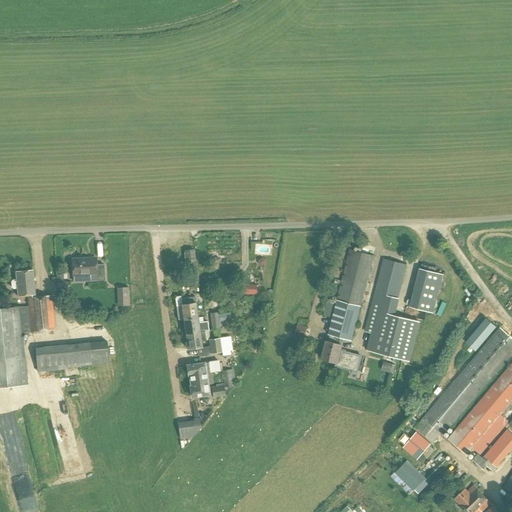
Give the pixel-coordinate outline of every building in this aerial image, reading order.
[(363,295),(370,269),(372,263),(373,256),(350,249),(339,289),(332,287),(331,290),(330,290),(323,315),(334,318),(328,341),(327,341),(322,359),(336,362),(335,367),(358,373),(362,355),(346,351),(346,350),(341,349),(342,345),(344,338),(352,341),(359,316),(362,305),(363,295)] [(81,261),(81,258),(72,259),(73,275),(97,274),(97,280),(105,280),(104,264),(96,265),(96,260),(81,261)] [(384,258),(373,298),(371,305),(365,330),(370,331),(365,349),(392,356),(394,357),(407,360),(411,344),(416,325),(417,322),(393,315),(407,265),(384,258)] [(189,286),(199,285),(196,261),(186,262),(189,286)] [(434,313),(443,275),(419,268),(410,307),(434,313)] [(35,297),(33,269),(15,271),(16,279),(12,280),(11,281),(11,287),(13,289),(17,289),(18,296),(28,295),(29,306),(20,307),(0,308),(0,386),(27,385),(23,333),(55,329),(51,295),(35,297)] [(58,290),(69,289),(69,281),(57,282),(58,290)] [(256,294),(256,285),(240,284),(240,294),(256,294)] [(122,285),(123,303),(131,303),(130,285),(122,285)] [(178,320),(184,319),(198,317),(195,296),(182,298),(183,304),(182,304),(182,306),(176,306),(178,320)] [(218,312),(210,313),(212,330),(220,329),(220,326),(218,314),(218,312)] [(218,314),(220,326),(228,325),(228,321),(227,313),(218,314)] [(205,331),(208,331),(207,321),(198,322),(198,317),(184,319),(186,334),(205,331)] [(465,341),(476,350),(496,326),(486,317),(465,341)] [(307,328),(297,326),(295,335),(304,338),(307,328)] [(443,435),(511,353),(511,337),(500,327),(498,330),(415,427),(433,442),(441,433),(443,435)] [(206,340),(205,331),(186,334),(188,348),(202,346),(201,341),(206,340)] [(210,353),(232,350),(230,336),(208,340),(210,353)] [(37,370),(109,364),(107,341),(35,348),(37,370)] [(313,369),(315,361),(300,358),(298,366),(313,369)] [(206,363),(187,365),(188,375),(190,375),(191,385),(189,386),(191,398),(211,396),(209,384),(212,383),(211,372),(220,371),(219,360),(209,361),(209,362),(206,363)] [(479,455),(511,416),(511,363),(448,439),(467,455),(473,449),(478,453),(472,460),(484,469),(487,466),(493,471),(511,449),(511,432),(507,429),(482,458),(479,455)] [(216,386),(211,387),(213,398),(215,397),(225,396),(224,387),(233,386),(231,370),(221,371),(223,383),(216,384),(216,386)] [(193,419),(193,420),(190,420),(190,423),(192,438),(193,438),(201,426),(200,418),(193,419)] [(396,438),(403,444),(411,435),(405,429),(396,438)] [(432,444),(417,432),(404,449),(418,461),(432,444)] [(408,460),(395,473),(413,491),(414,490),(418,494),(428,484),(424,480),(426,478),(408,460)] [(481,511),(491,503),(475,485),(468,491),(466,488),(455,498),(466,511),(481,511)]
